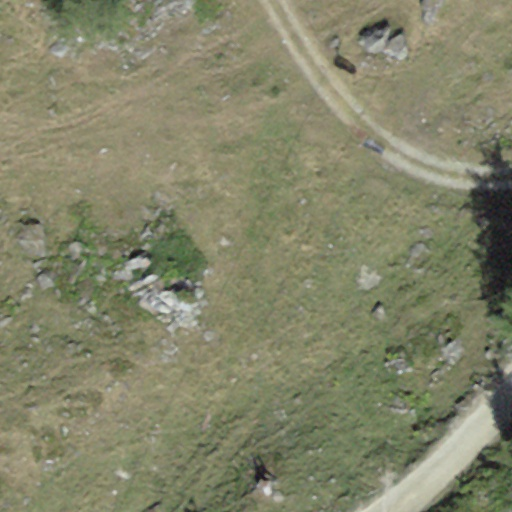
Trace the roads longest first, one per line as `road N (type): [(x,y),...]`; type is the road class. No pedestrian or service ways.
road 1 (track): [(511,177),(445,174),(353,116),(273,0)]
road 2 (track): [(391,511),(511,397)]
